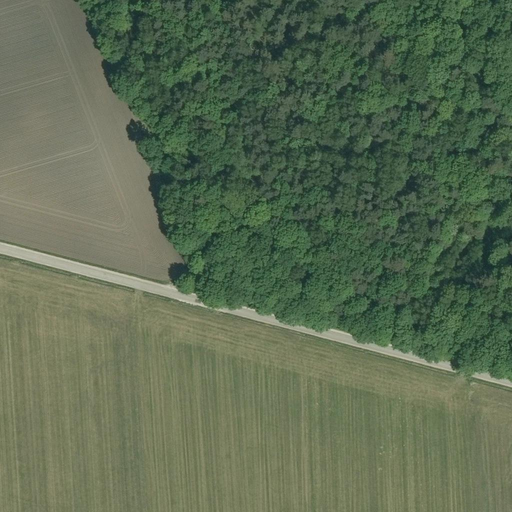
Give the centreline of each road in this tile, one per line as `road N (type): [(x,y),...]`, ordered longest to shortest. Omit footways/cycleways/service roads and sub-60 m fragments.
road 1 (unclassified): [(511,382),(0,249)]
road 2 (track): [(410,0),(511,258)]
